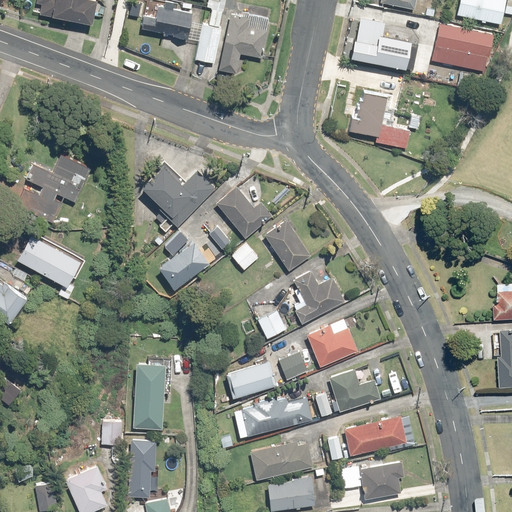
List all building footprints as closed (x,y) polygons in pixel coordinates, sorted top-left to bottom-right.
[(36,0),(34,9),(92,20),(95,0),(36,0)] [(457,0),(455,12),(500,22),(504,0),(457,0)] [(144,2),(140,25),(185,34),(189,11),(144,2)] [(354,33),(350,52),(406,63),(411,36),(382,30),(385,17),(362,13),(357,34),(354,33)] [(267,28),(247,25),(249,17),(229,14),(218,66),(238,70),(242,52),(262,56),(267,28)] [(439,22),(435,42),(488,53),(493,33),(439,22)] [(219,27),(201,24),(195,58),(213,61),(219,27)] [(425,82),(382,74),(379,86),(391,88),(389,99),(409,103),(411,93),(422,95),(425,82)] [(358,131),(372,133),(376,134),(405,140),(408,128),(379,123),(386,95),(364,89),(354,129),(358,130),(358,131)] [(59,194),(60,192),(69,198),(70,196),(73,197),(79,183),(90,166),(63,149),(50,170),(32,162),(25,176),(42,183),(39,193),(23,187),(17,205),(33,211),(52,218),(61,195),(59,194)] [(142,185),(159,202),(157,204),(176,223),(212,187),(196,171),(181,186),(161,166),(142,185)] [(239,182),(215,200),(243,236),(267,217),(239,182)] [(308,254),(285,218),(263,232),(287,268),(308,254)] [(218,225),(209,233),(222,248),(231,240),(218,225)] [(171,251),(186,238),(180,230),(164,243),(171,251)] [(28,233),(15,257),(63,282),(76,258),(28,233)] [(158,263),(173,286),(216,257),(201,234),(158,263)] [(243,268),(257,256),(245,241),(230,253),(243,268)] [(309,267),(292,276),(306,303),(294,310),(301,322),(345,299),(339,286),(337,287),(330,274),(316,281),(309,267)] [(0,277),(0,315),(8,322),(27,297),(0,277)] [(511,282),(497,283),(498,317),(511,317),(511,282)] [(258,316),(266,336),(285,328),(277,308),(258,316)] [(308,333),(319,363),(356,350),(345,320),(308,333)] [(511,331),(498,332),(500,385),(511,384),(511,331)] [(279,358),(286,376),(308,369),(301,350),(279,358)] [(230,393),(274,384),(269,359),(224,368),(230,393)] [(135,361),(132,425),(162,426),(165,362),(135,361)] [(334,394),(338,408),(379,396),(374,378),(358,383),(353,368),(328,376),(333,395),(334,394)] [(0,398),(9,404),(20,389),(5,379),(0,385),(0,398)] [(325,391),(314,395),(321,415),(332,412),(325,391)] [(242,407),(247,433),(310,419),(304,394),(242,407)] [(342,426),(348,453),(406,440),(400,413),(342,426)] [(102,419),(100,442),(121,443),(122,420),(102,419)] [(230,433),(219,436),(222,448),(233,445),(230,433)] [(338,435),(327,437),(331,459),(342,457),(338,435)] [(130,437),(127,493),(151,494),(153,438),(130,437)] [(251,448),(257,478),(313,466),(307,437),(251,448)] [(361,464),(364,494),(399,491),(395,461),(361,464)] [(65,479),(81,511),(84,511),(112,499),(95,464),(65,479)] [(268,481),(271,508),(313,503),(310,476),(268,481)] [(59,504),(53,479),(33,483),(39,508),(59,504)] [(144,500),(146,511),(169,511),(167,496),(144,500)]
